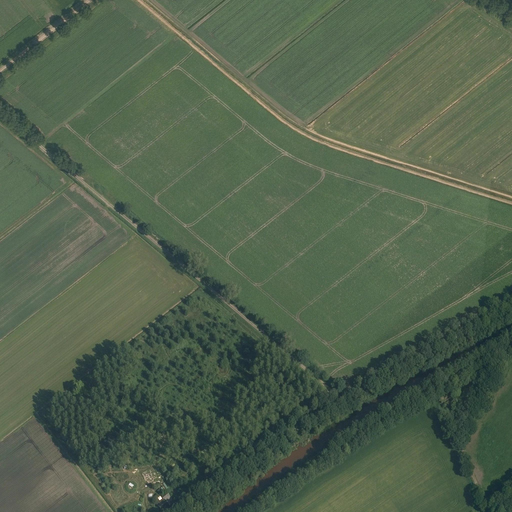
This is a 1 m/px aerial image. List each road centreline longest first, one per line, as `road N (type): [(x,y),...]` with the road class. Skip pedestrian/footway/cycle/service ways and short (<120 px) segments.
road 1 (track): [(0,69),(87,0),(490,0),(511,14)]
road 2 (track): [(0,112),(339,401)]
road 3 (track): [(511,305),(311,417),(187,511)]
road 4 (track): [(488,511),(439,387)]
